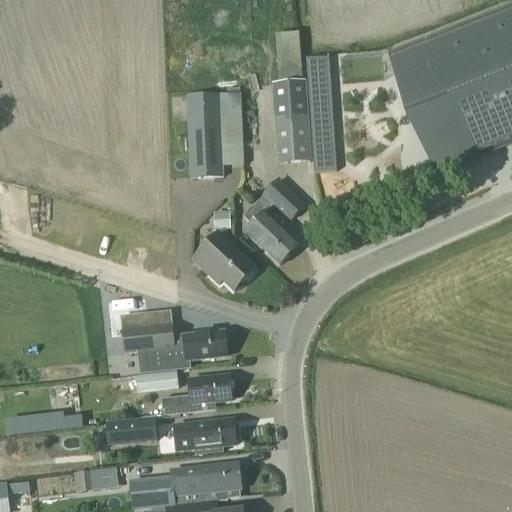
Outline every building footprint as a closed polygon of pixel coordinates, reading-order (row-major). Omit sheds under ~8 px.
[(511,142),(511,14),(391,62),(435,173),(511,142)] [(271,79),(294,78),(292,36),(269,37),(271,79)] [(336,175),(328,58),(306,60),(314,176),(336,175)] [(312,164),(306,84),(272,86),(277,167),(312,164)] [(187,98),(190,182),(191,182),(225,181),(225,170),(223,97),(222,97),(187,98)] [(279,185),(245,220),(253,228),(246,235),(281,268),(300,248),(266,215),(274,207),(291,223),(305,209),(279,185)] [(215,231),(229,230),(229,215),(215,215),(215,231)] [(220,237),(199,259),(208,267),(205,271),(221,286),(224,282),(236,293),(256,271),(220,237)] [(174,350),(171,327),(147,330),(146,317),(122,319),(126,354),(174,350)] [(225,335),(184,339),(187,364),(227,360),(225,335)] [(177,374),(136,379),(138,397),(179,392),(177,374)] [(229,379),(190,383),(193,416),(216,414),(215,406),(232,405),(229,379)] [(241,404),(242,414),(265,413),(264,403),(241,404)] [(80,432),(79,422),(61,424),(61,420),(6,426),(6,428),(7,440),(80,432)] [(157,444),(155,423),(128,426),(128,427),(107,430),(110,450),(157,444)] [(175,429),(178,455),(237,449),(234,423),(175,429)] [(242,493),(241,483),(245,480),(244,472),(239,470),(239,467),(183,473),(172,481),(130,486),(133,511),(167,508),(175,507),(175,509),(218,504),(228,503),(240,501),(239,493),(242,493)] [(102,486),(119,485),(118,469),(101,470),(102,486)] [(81,476),(73,476),(75,495),(83,494),(81,476)] [(29,496),(28,486),(20,487),(21,497),(29,496)]
